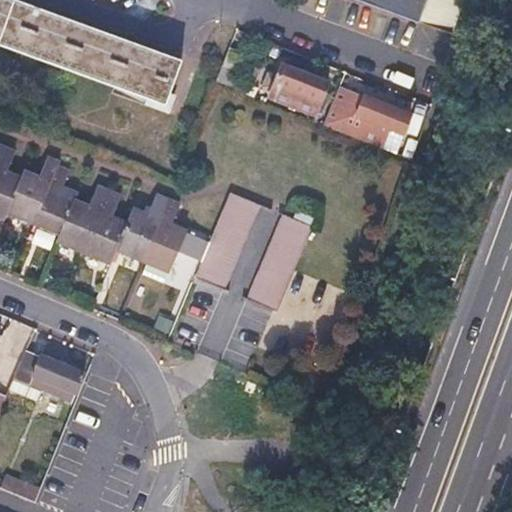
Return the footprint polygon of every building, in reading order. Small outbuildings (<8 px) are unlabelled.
[(8,0),(0,0),(0,45),(163,107),(181,64),(8,0)] [(354,0),(417,26),(426,0),(354,0)] [(240,57),(225,52),(211,83),(227,89),(240,57)] [(325,83),(278,65),(271,84),(286,90),(282,101),(295,106),(299,95),(311,99),(309,103),(315,106),(316,102),(318,102),(325,83)] [(347,94),(337,90),(327,116),(336,119),(334,122),(375,137),(379,126),(400,135),(408,116),(347,92),(347,94)] [(311,99),(299,95),(295,106),(306,111),(309,103),(311,99)] [(4,213),(30,224),(57,236),(54,242),(81,253),(108,265),(114,251),(139,262),(167,274),(183,234),(168,227),(177,208),(165,203),(152,198),(144,217),(130,212),(124,225),(110,219),(118,199),(106,194),(94,189),(86,209),(71,202),(74,196),(58,189),(64,174),(54,169),(56,165),(42,160),(34,180),(21,174),(18,181),(4,175),(12,155),(0,150),(0,219),(1,220),(4,213)] [(227,194),(205,243),(190,277),(218,289),(255,206),(227,194)] [(284,209),(281,217),(244,300),(272,312),(315,213),(287,202),(284,209)] [(22,350),(18,361),(11,377),(70,402),(81,374),(22,350)] [(18,361),(1,354),(0,356),(0,394),(3,396),(11,377),(18,361)] [(1,476),(0,478),(0,489),(31,502),(36,490),(1,476)]
